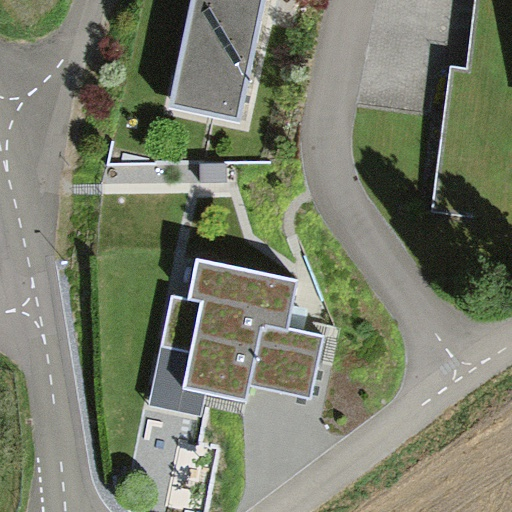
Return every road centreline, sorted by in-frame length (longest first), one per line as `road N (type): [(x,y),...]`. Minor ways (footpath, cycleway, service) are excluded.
road 1 (residential): [(465,373),(332,175),(330,116),(351,0)]
road 2 (residential): [(280,511),(465,373)]
road 3 (unclassified): [(65,511),(40,305)]
road 4 (unclassified): [(40,305),(0,146)]
road 5 (residential): [(92,0),(68,57),(27,99),(0,110)]
